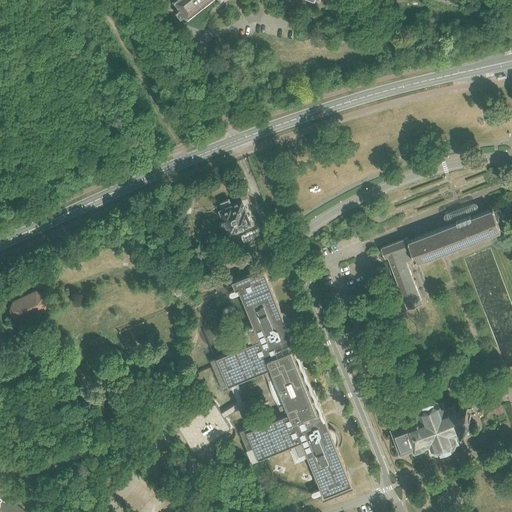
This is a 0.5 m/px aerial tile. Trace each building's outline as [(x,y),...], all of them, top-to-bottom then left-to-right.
[(175,0),(180,5),(176,8),(181,15),(185,12),(188,15),(207,0),(175,0)] [(251,223),(246,211),(241,201),(231,205),(228,198),(220,202),(222,208),(220,209),(229,232),(251,223)] [(422,302),(413,280),(406,260),(414,257),(416,261),(500,229),(499,226),(505,224),(506,224),(500,209),(499,209),(494,211),(493,208),(471,216),(470,215),(456,220),(457,222),(418,236),(408,240),(407,237),(381,247),(384,257),(388,255),(392,264),(391,265),(408,308),(422,302)] [(314,386),(315,383),(315,379),(314,376),(312,373),(310,370),(307,368),(304,367),(288,328),(288,325),(287,321),(286,317),(284,314),(281,312),(263,268),(235,279),(232,281),(235,289),(238,288),(253,325),(244,329),(250,343),(210,359),(223,390),(230,387),(229,384),(260,371),(261,373),(260,373),(263,381),(264,381),(265,386),(267,391),(269,397),(272,402),(276,406),(274,407),(277,414),(278,414),(279,416),(248,429),(247,426),(239,430),(252,461),(289,446),(291,445),(297,458),(307,454),(322,491),(319,493),(323,501),(354,488),(353,485),(336,444),(336,440),(335,437),(333,433),(331,430),(329,428),(313,389),(314,386)] [(41,308),(43,302),(41,296),(35,294),(15,304),(13,309),(15,315),(21,317),(23,320),(27,318),(27,319),(39,314),(38,313),(43,311),(41,308)] [(400,311),(394,295),(387,298),(393,313),(400,311)] [(463,428),(461,421),(468,418),(468,420),(470,419),(469,418),(470,418),(470,415),(468,416),(466,411),(468,410),(467,408),(466,408),(465,407),(464,408),(464,409),(460,411),(460,410),(459,409),(458,409),(457,409),(456,410),(454,405),(455,405),(454,403),(455,401),(454,401),(453,403),(449,404),(447,400),(447,399),(443,401),(443,399),(441,400),(436,398),(437,398),(436,398),(436,395),(434,395),(434,398),(420,403),(419,401),(418,402),(419,404),(419,405),(417,409),(415,409),(416,411),(418,416),(413,418),(412,416),(402,420),(403,423),(390,428),(400,454),(413,449),(414,452),(424,448),(423,446),(428,444),(431,449),(430,449),(431,451),(433,450),(437,451),(437,452),(438,452),(438,454),(439,454),(439,452),(453,447),(454,448),(455,448),(454,446),(454,445),(456,441),(458,440),(458,439),(461,437),(460,432),(463,431),(466,432),(466,431),(464,430),(464,428),(463,428)] [(24,511),(25,511),(0,492),(0,511),(24,511)]
